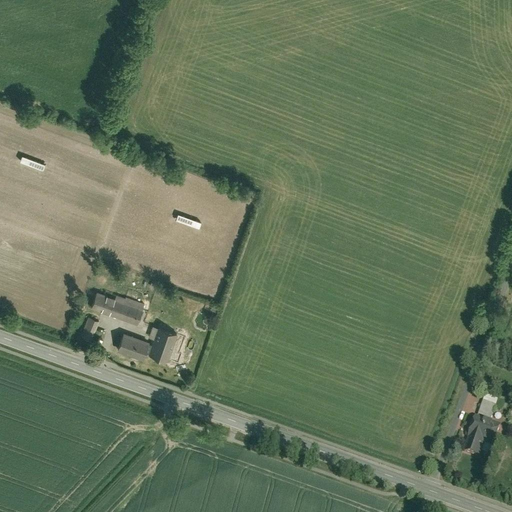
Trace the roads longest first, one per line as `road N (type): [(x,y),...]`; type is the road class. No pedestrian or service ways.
road 1 (secondary): [(0,337),(432,492)]
road 2 (residential): [(511,267),(432,492)]
